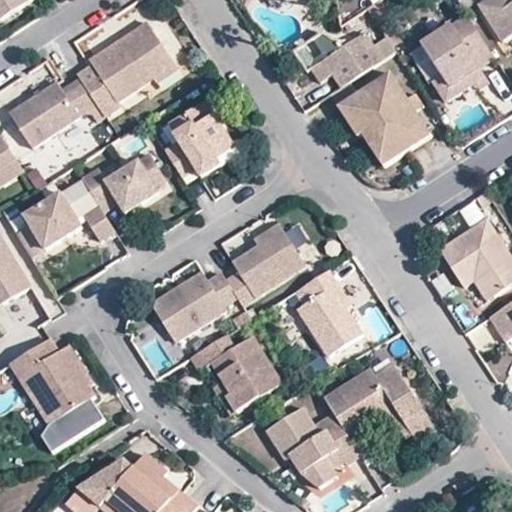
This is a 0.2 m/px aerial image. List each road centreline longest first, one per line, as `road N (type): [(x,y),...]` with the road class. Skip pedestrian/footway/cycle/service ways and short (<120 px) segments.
road 1 (residential): [(275,511),(158,416),(109,340),(102,309),(123,282),(317,159)]
road 2 (residential): [(371,237),(509,439)]
road 3 (residential): [(202,0),(317,159)]
road 4 (residential): [(511,146),(371,237)]
road 5 (residential): [(509,439),(392,511)]
road 6 (residential): [(0,64),(102,0)]
